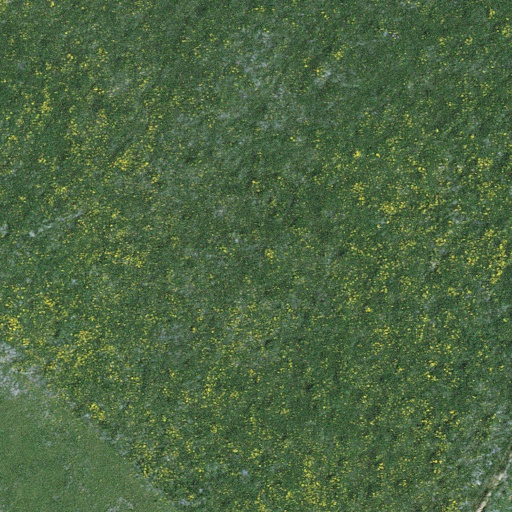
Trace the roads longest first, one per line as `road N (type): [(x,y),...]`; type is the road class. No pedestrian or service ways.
road 1 (track): [(149,511),(24,359),(0,342)]
road 2 (track): [(511,411),(447,511)]
